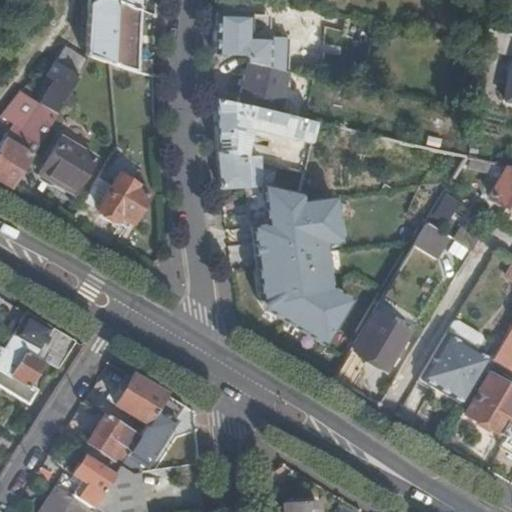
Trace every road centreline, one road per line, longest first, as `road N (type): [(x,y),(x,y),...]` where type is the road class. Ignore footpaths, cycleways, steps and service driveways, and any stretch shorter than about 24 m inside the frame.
road 1 (unclassified): [(186,0),(191,187),(208,345)]
road 2 (secondary): [(433,495),(359,438),(208,345)]
road 3 (secondary): [(216,389),(295,436),(433,495)]
road 4 (residential): [(0,503),(112,328)]
road 5 (secondary): [(130,300),(0,232)]
road 6 (secondary): [(0,254),(112,328)]
road 7 (unclassified): [(216,389),(230,511)]
road 8 (secondary): [(112,328),(216,389)]
